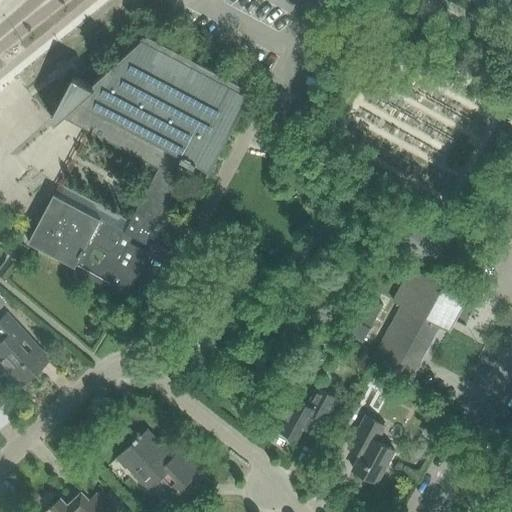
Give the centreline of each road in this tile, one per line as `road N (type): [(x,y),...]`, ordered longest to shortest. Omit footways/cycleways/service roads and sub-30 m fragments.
road 1 (residential): [(0,481),(124,360),(283,511)]
road 2 (residential): [(431,511),(511,366)]
